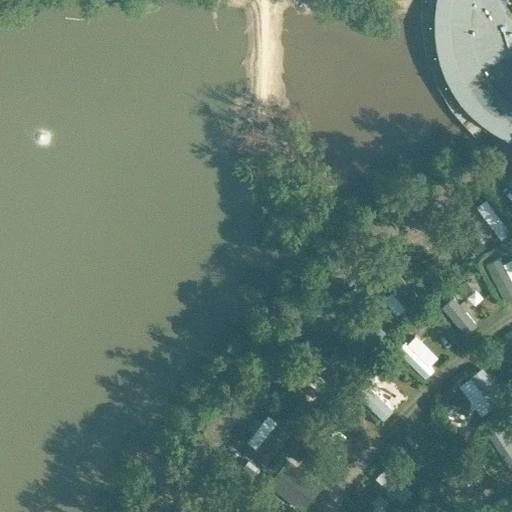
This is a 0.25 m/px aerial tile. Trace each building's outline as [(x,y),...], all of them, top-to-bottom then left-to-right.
[(511,0),(436,0),(435,15),(434,30),(435,38),(437,48),(439,59),(441,68),(445,76),(450,86),(455,95),(464,107),(472,115),(481,124),(493,133),(510,142),(511,138),(511,0)] [(479,325),(488,308),(474,300),(465,317),(479,325)] [(419,333),(408,342),(436,374),(447,364),(419,333)] [(485,367),(501,392),(511,385),(511,382),(496,359),(485,367)] [(436,417),(429,427),(446,440),(453,430),(436,417)] [(300,453),(286,471),(321,499),(335,481),(300,453)] [(413,492),(421,483),(397,461),(389,470),(413,492)]
